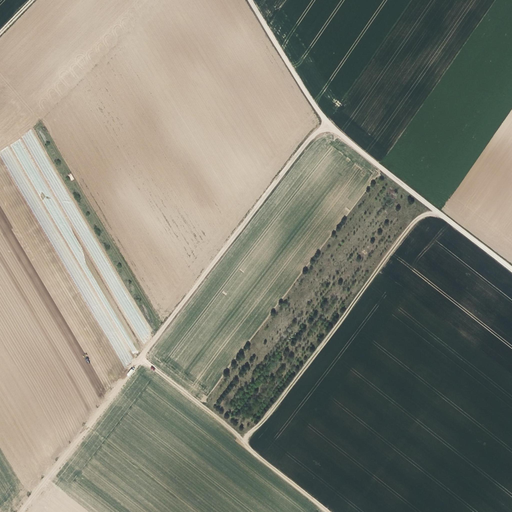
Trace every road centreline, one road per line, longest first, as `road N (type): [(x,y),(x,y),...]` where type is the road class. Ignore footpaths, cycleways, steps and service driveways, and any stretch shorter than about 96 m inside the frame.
road 1 (track): [(246,441),(141,356),(327,122)]
road 2 (track): [(435,209),(246,441),(246,450),(328,511)]
road 3 (track): [(249,0),(327,122),(511,269)]
road 4 (track): [(20,511),(141,356)]
